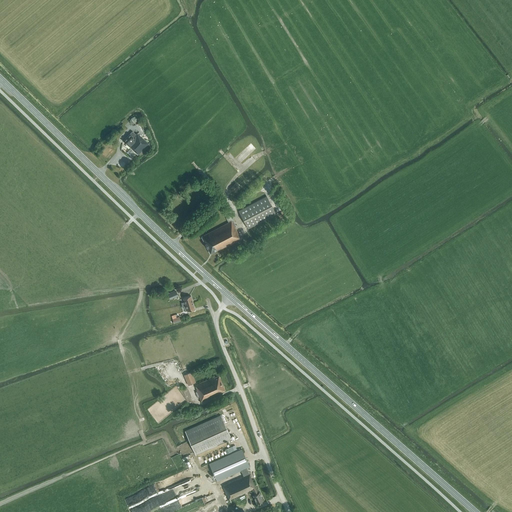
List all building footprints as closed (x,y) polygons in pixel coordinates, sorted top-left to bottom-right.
[(131,126),(132,126),(134,127),(135,127),(136,126),(138,126),(138,124),(139,123),(139,122),(138,120),(137,119),(136,119),(135,118),(133,119),(132,119),(131,120),(130,122),(130,123),(131,124),(131,126)] [(138,154),(150,141),(143,128),(136,134),(132,131),(123,141),(138,154)] [(248,229),(276,214),(266,196),(239,211),(248,229)] [(228,222),(201,236),(210,253),(221,248),(221,249),(240,239),(238,234),(234,227),(236,226),(230,215),(226,217),(228,222)] [(182,305),(192,302),(191,296),(183,298),(184,302),(181,303),(182,305)] [(194,308),(192,302),(182,305),(183,308),(186,307),(187,311),(194,308)] [(189,385),(196,382),(191,372),(185,374),(189,385)] [(225,391),(218,375),(195,385),(197,389),(196,390),(197,391),(195,392),(198,397),(199,397),(201,401),(221,393),(220,393),(225,391)] [(231,439),(221,415),(185,431),(196,455),(231,439)] [(242,449),(209,464),(217,482),(240,471),(243,477),(223,486),(227,496),(227,495),(229,500),(252,489),(254,494),(253,495),(257,503),(263,500),(259,492),(258,493),(247,468),(250,467),(242,449)]
